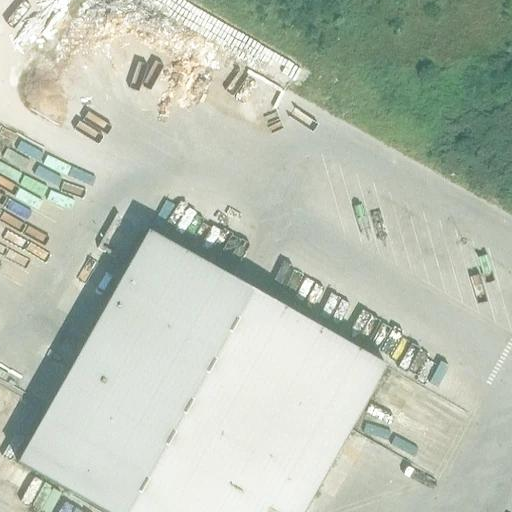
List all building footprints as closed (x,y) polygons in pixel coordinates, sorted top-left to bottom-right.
[(28,24),(46,34),(51,25),(33,15),(28,24)] [(53,78),(75,88),(80,78),(57,67),(53,78)] [(397,132),(406,136),(414,118),(405,114),(397,132)] [(16,462),(104,511),(301,511),(385,365),(147,231),(16,462)] [(79,255),(75,264),(97,275),(102,266),(79,255)] [(386,342),(398,317),(390,313),(378,338),(386,342)] [(422,364),(433,341),(424,337),(413,360),(422,364)] [(0,391),(0,426),(6,429),(20,402),(0,391)] [(406,424),(395,445),(414,455),(425,434),(406,424)] [(373,449),(377,440),(356,431),(352,440),(373,449)] [(382,446),(377,457),(400,467),(405,455),(382,446)] [(63,511),(72,495),(64,492),(53,511),(63,511)]
